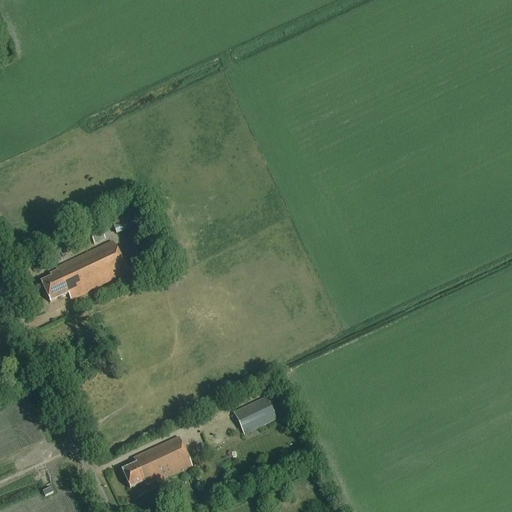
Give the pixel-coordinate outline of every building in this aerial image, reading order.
[(137,208),(110,221),(116,235),(144,222),(137,208)] [(101,230),(90,235),(95,245),(105,240),(101,230)] [(51,278),(41,283),(50,303),(68,295),(71,301),(127,275),(113,243),(56,269),(57,272),(50,275),(51,278)] [(266,399),(233,414),(242,436),(275,421),(266,399)] [(136,465),(122,472),(130,490),(144,483),(146,487),(157,482),(158,484),(192,468),(179,439),(134,460),(136,465)] [(303,458),(308,456),(304,449),(299,451),(303,458)] [(216,479),(210,482),(214,489),(220,487),(216,479)] [(167,494),(166,492),(163,485),(158,488),(162,496),(167,494)]
